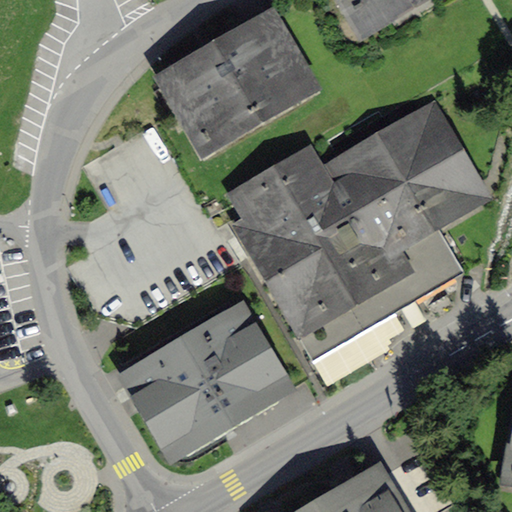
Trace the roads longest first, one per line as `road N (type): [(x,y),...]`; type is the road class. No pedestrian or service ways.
road 1 (primary): [(511,318),(190,511)]
road 2 (residential): [(152,511),(79,381),(48,302),(41,233)]
road 3 (residential): [(41,233),(52,161),(73,111),(103,68),(199,0)]
